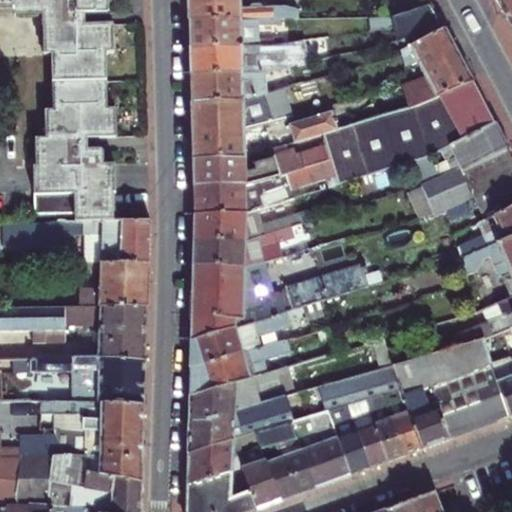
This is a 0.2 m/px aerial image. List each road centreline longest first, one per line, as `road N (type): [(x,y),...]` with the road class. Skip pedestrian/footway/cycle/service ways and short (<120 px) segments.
road 1 (tertiary): [(161,0),(168,292),(159,511)]
road 2 (residential): [(511,439),(316,511)]
